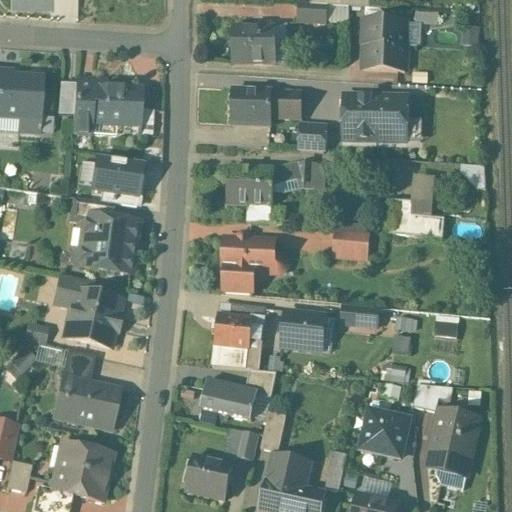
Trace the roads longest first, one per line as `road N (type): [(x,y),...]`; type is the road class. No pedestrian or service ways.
road 1 (residential): [(181,46),(176,232),(142,511)]
road 2 (residential): [(0,34),(181,46)]
